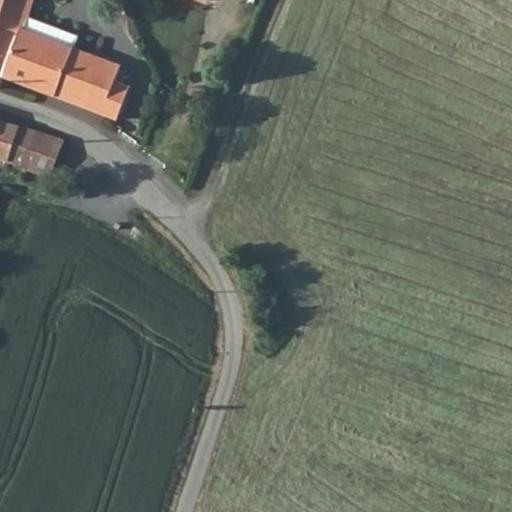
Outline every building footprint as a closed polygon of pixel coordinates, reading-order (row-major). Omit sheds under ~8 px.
[(0,24),(0,27),(19,33),(3,75),(36,88),(70,101),(118,119),(131,85),(117,79),(122,64),(57,39),(28,28),(31,15),(35,0),(6,0),(4,8),(0,24)] [(28,28),(57,39),(61,27),(31,15),(28,28)] [(0,27),(0,84),(3,75),(19,33),(0,27)] [(0,155),(26,164),(36,131),(20,126),(0,119),(0,155)] [(36,131),(26,164),(51,172),(64,140),(36,131)]
